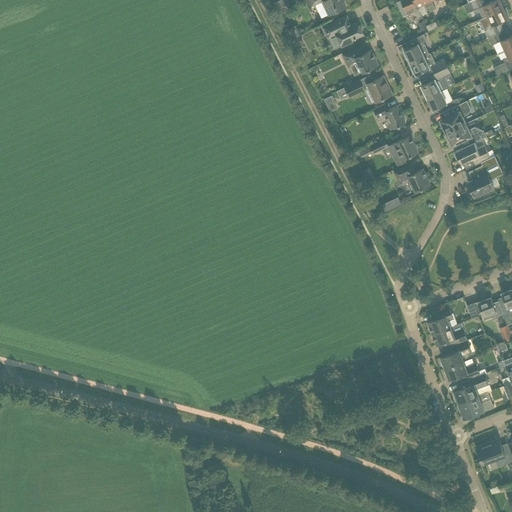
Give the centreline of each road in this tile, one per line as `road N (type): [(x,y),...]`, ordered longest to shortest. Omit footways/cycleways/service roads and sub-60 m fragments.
road 1 (tertiary): [(433,511),(285,453),(0,375)]
road 2 (residential): [(364,0),(444,170),(442,209),(397,287),(405,308)]
road 3 (track): [(257,0),(367,216),(413,256)]
road 4 (residential): [(455,437),(405,308)]
